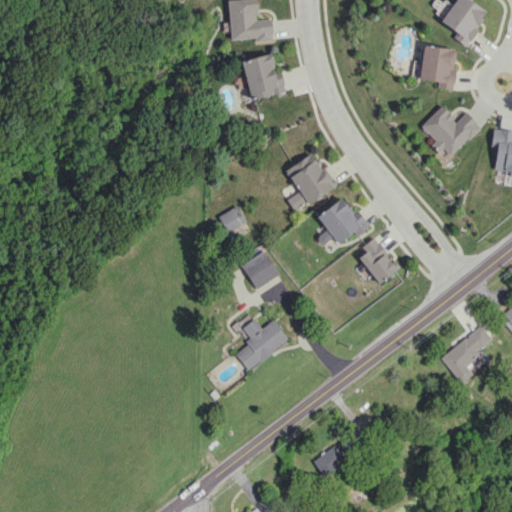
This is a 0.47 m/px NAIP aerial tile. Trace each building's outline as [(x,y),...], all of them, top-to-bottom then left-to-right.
[(226,0),(229,40),(272,38),(271,18),(257,19),(255,0),(226,0)] [(454,0),(439,20),(455,32),(452,36),(465,46),(473,35),(469,32),(485,11),(470,0),(454,0)] [(419,79),(437,81),(436,88),(451,89),(455,48),(422,45),(419,79)] [(285,91),(282,77),(275,78),(270,53),(240,60),(249,99),(285,91)] [(450,156),(480,126),(465,111),(456,120),(440,105),(419,126),(434,140),(430,144),(438,153),(442,148),(450,156)] [(511,130),(492,129),(490,146),(495,147),(493,173),(511,174),(511,130)] [(333,187),(312,152),(284,168),(298,191),(286,198),(293,210),(333,187)] [(217,216),(230,240),(249,229),(236,205),(217,216)] [(361,247),(365,251),(358,257),(379,283),(398,267),(373,236),(361,247)] [(240,265),(255,288),(278,273),(263,250),(240,265)] [(511,333),(511,304),(498,314),(511,333)] [(233,324),(247,343),(234,353),(247,370),(287,339),(272,319),(260,328),(249,312),(233,324)] [(459,382),(471,373),(465,365),(478,355),(475,351),(490,338),(479,325),(439,357),(459,382)] [(322,476),(356,453),(345,437),(311,459),(322,476)]
